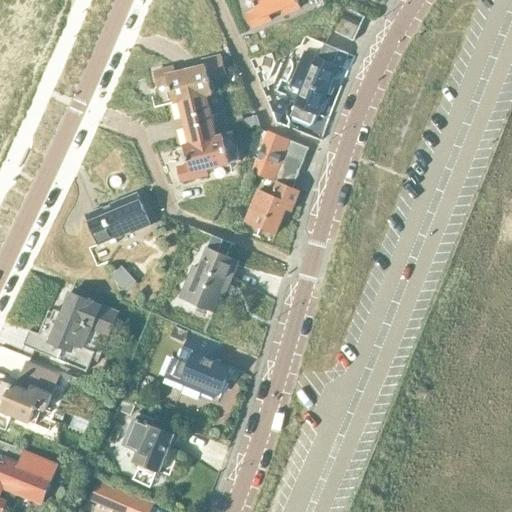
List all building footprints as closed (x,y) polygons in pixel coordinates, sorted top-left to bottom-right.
[(255,0),(259,9),(248,13),(254,27),(273,19),(270,13),(297,2),(300,7),(317,0),(255,0)] [(355,40),(365,16),(341,5),(330,29),(355,40)] [(350,54),(325,43),(319,58),(305,52),(298,71),(293,84),(303,88),(297,105),(292,116),(314,125),(318,113),(320,114),(339,66),(343,68),(350,54)] [(207,94),(213,92),(210,77),(227,73),(222,55),(203,60),(204,66),(176,73),(175,66),(155,71),(159,86),(170,83),(175,102),(181,101),(181,100),(207,94)] [(181,100),(181,101),(192,143),(192,144),(218,137),(217,136),(207,94),(181,100)] [(279,99),(274,111),(278,122),(281,123),(289,103),(279,99)] [(257,116),(245,119),(248,128),(259,124),(257,116)] [(192,144),(192,143),(185,145),(190,164),(178,167),(182,181),(201,176),(200,170),(242,160),(235,132),(224,135),(217,136),(218,137),(192,144)] [(275,181),(278,183),(293,188),(309,148),(269,132),(253,171),(275,180),(275,181)] [(301,191),(293,188),(278,183),(273,196),(259,190),(246,221),(277,234),(287,209),(293,211),(301,191)] [(132,232),(152,224),(139,193),(87,215),(99,244),(116,237),(114,234),(131,228),(132,232)] [(230,286),(240,261),(208,248),(186,299),(214,311),(225,284),(230,286)] [(136,282),(122,266),(111,276),(125,292),(136,282)] [(71,292),(70,294),(63,313),(55,310),(51,319),(50,318),(47,317),(40,334),(31,330),(24,345),(87,371),(92,359),(98,361),(118,313),(93,302),(93,301),(71,292)] [(184,342),(188,331),(175,325),(170,336),(184,342)] [(223,348),(213,343),(191,334),(180,359),(174,357),(166,376),(185,384),(216,397),(218,393),(220,394),(231,368),(217,362),(223,348)] [(47,410),(53,394),(61,374),(27,360),(19,380),(12,377),(12,379),(19,382),(17,386),(0,379),(0,408),(1,409),(37,424),(43,408),(47,410)] [(119,409),(132,415),(137,404),(124,398),(119,409)] [(165,423),(152,418),(153,417),(138,412),(125,443),(126,444),(139,449),(135,461),(142,464),(140,467),(156,476),(158,470),(160,471),(175,434),(163,429),(165,423)] [(0,454),(3,456),(1,462),(0,461),(0,511),(3,511),(7,501),(0,498),(0,493),(3,487),(43,503),(59,464),(0,439),(0,454)] [(134,497),(97,481),(90,497),(123,511),(149,511),(153,505),(134,497)]
